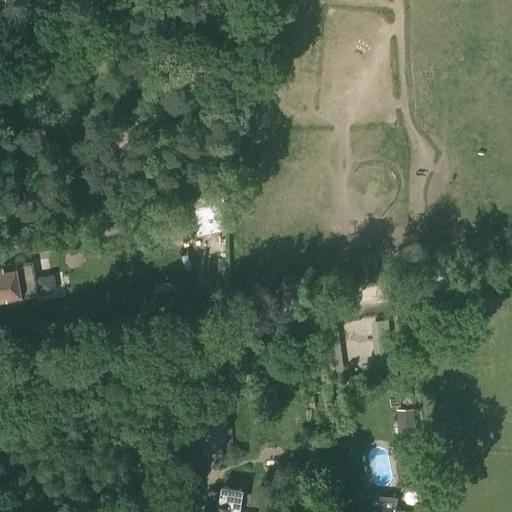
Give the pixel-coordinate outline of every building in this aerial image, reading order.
[(194,212),(199,236),(223,231),(218,207),(194,212)] [(174,241),(193,237),(187,209),(168,213),(174,241)] [(37,294),(32,261),(15,264),(15,263),(0,265),(0,299),(21,297),(37,294)] [(388,318),(377,318),(380,368),(391,367),(388,318)] [(337,323),(320,326),(327,373),(344,371),(337,323)] [(227,375),(261,370),(255,337),(221,343),(227,375)] [(412,410),(398,411),(399,421),(397,421),(398,443),(416,442),(415,420),(413,420),(412,410)] [(173,419),(171,433),(201,438),(203,424),(173,419)] [(199,452),(169,447),(167,461),(197,466),(199,452)] [(239,511),(240,506),(243,489),(224,486),(223,492),(211,490),(209,501),(209,500),(206,511),(239,511)]
